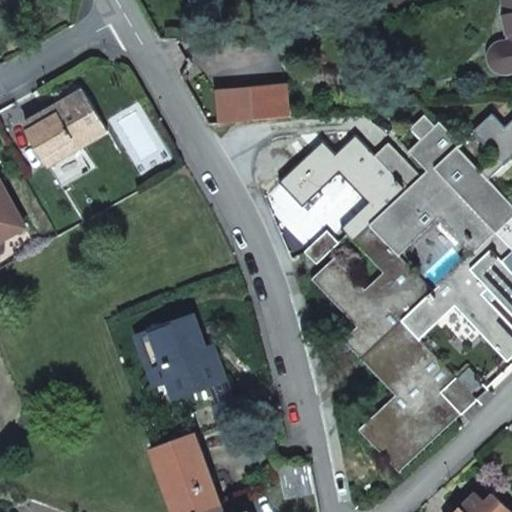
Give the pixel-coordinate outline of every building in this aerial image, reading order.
[(494,65),(498,69),(499,69),(504,71),(511,69),(511,0),(504,0),(511,38),(511,40),(501,43),(499,44),(496,47),(493,50),(492,54),(491,56),(492,60),(494,65)] [(256,119),(291,116),(287,83),(252,87),(256,119)] [(220,122),(256,119),(252,87),(217,90),(220,122)] [(85,91),(26,126),(50,166),(109,131),(85,91)] [(333,237),(327,230),(305,252),(316,264),(348,234),(384,272),(365,291),(334,258),(316,276),(361,324),(368,332),(354,345),(398,392),(360,429),(397,469),(459,410),(462,414),(484,393),(477,386),(471,393),(420,339),(456,305),(508,360),(511,356),(511,325),(487,299),(482,293),(489,287),(493,293),(511,312),(511,271),(501,260),(511,249),(511,204),(488,179),(511,156),(511,120),(505,127),(493,114),(474,132),(497,158),(481,172),(457,147),(461,144),(440,122),(435,126),(425,115),(411,128),(422,140),(409,151),(428,171),(434,177),(426,184),(420,178),(388,144),(375,156),(355,136),(336,155),(330,148),(320,157),(314,151),(281,182),(302,205),(339,171),(369,203),(333,237)] [(324,142),(314,151),(320,157),(330,148),(324,142)] [(428,171),(420,178),(426,184),(434,177),(428,171)] [(0,239),(24,227),(0,182),(0,239)] [(487,299),(493,293),(489,287),(482,293),(487,299)] [(208,356),(206,349),(193,316),(138,336),(162,402),(213,383),(225,379),(216,353),(208,356)] [(347,338),(354,345),(368,332),(361,324),(347,338)] [(213,346),(206,349),(208,356),(216,353),(213,346)] [(233,400),(225,379),(213,383),(221,405),(233,400)] [(215,407),(222,425),(252,414),(245,396),(233,400),(221,405),(215,407)] [(195,434),(152,450),(175,511),(201,511),(221,505),(195,435),(195,434)] [(279,464),(283,482),(286,496),(316,490),(311,459),(279,464)] [(511,511),(511,510),(493,492),(484,501),(474,491),(454,511),(511,511)]
